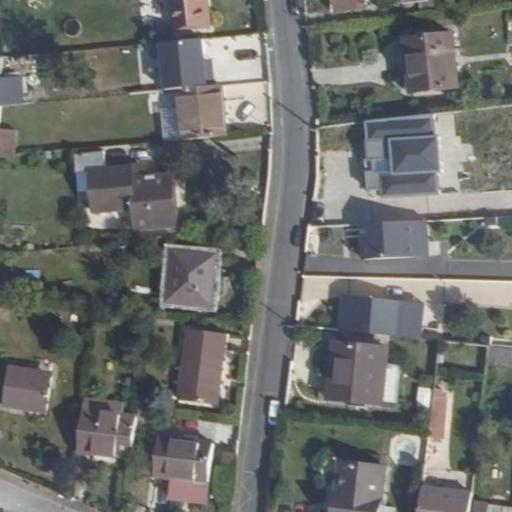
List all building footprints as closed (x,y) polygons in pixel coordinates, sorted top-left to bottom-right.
[(205,0),(172,0),(175,27),(208,24),(205,0)] [(333,0),(335,12),(367,8),(365,0),(333,0)] [(401,0),(402,4),(419,2),(420,9),(436,7),(434,0),(401,0)] [(405,39),(411,93),(460,88),(455,33),(405,39)] [(215,53),(240,59),(244,44),(218,39),(215,53)] [(181,108),(161,110),(164,140),(227,134),(222,85),(180,89),(181,108)] [(0,156),(17,155),(20,131),(0,128),(0,156)] [(349,134),(352,174),(391,169),(388,130),(349,134)] [(105,170),(104,151),(75,153),(77,173),(91,172),(94,213),(118,212),(122,168),(105,170)] [(118,212),(126,211),(127,223),(135,222),(135,232),(176,228),(173,176),(133,179),(132,168),(122,168),(118,212)] [(391,169),(352,174),(354,195),(393,192),(391,169)] [(430,200),(430,219),(445,219),(446,201),(430,200)] [(447,220),(383,223),(384,258),(449,255),(447,220)] [(211,306),(216,256),(174,252),(169,301),(211,306)] [(364,334),(368,299),(362,298),(358,333),(364,334)] [(368,299),(364,334),(444,343),(447,307),(368,299)] [(220,406),(229,337),(189,332),(180,400),(220,406)] [(384,403),(389,354),(390,352),(333,346),(333,348),(332,359),(343,360),(339,398),(384,403)] [(511,365),(511,348),(489,347),(487,363),(511,365)] [(47,412),(53,379),(36,376),(37,371),(12,366),(5,404),(47,412)] [(446,389),(428,388),(427,437),(445,438),(446,389)] [(133,457),(139,417),(85,409),(80,450),(133,457)] [(211,484),(216,443),(161,435),(155,475),(211,484)] [(380,511),(387,466),(384,465),(386,453),(364,450),(362,463),(343,460),(336,511),(380,511)] [(469,511),(471,502),(472,493),(423,487),(420,511),(469,511)] [(488,511),(489,504),(471,502),(469,511),(488,511)]
